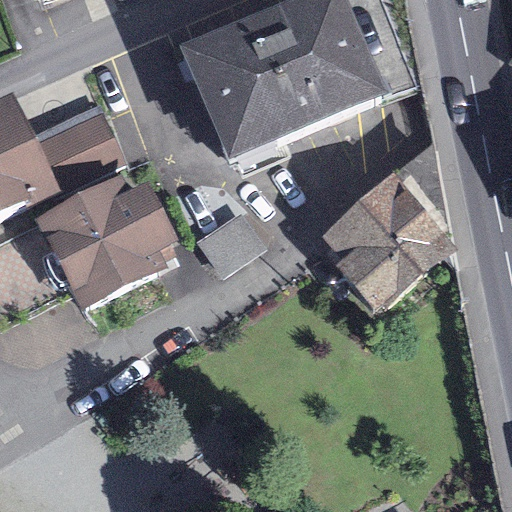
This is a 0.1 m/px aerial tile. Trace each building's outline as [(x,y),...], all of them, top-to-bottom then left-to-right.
[(70,0),(37,0),(42,10),(70,0)] [(192,67),(234,166),(377,106),(336,7),(192,67)] [(32,151),(15,115),(0,122),(0,225),(124,167),(101,119),(32,151)] [(329,256),(381,314),(449,258),(429,165),(329,256)] [(89,315),(170,274),(130,195),(0,261),(0,328),(77,290),(89,315)] [(242,214),(197,243),(224,283),(268,251),(242,214)]
